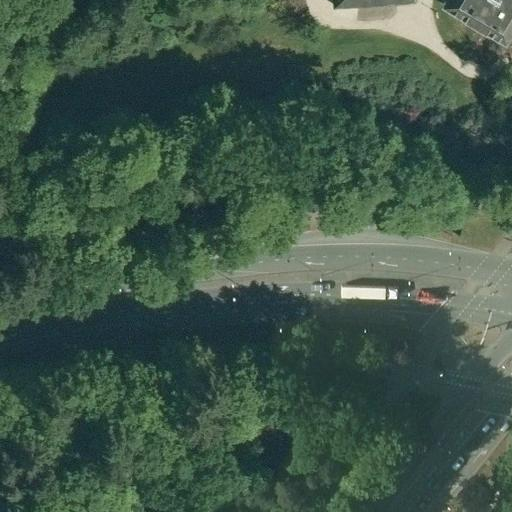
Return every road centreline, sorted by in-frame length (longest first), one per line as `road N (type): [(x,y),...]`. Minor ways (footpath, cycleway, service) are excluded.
road 1 (primary): [(511,275),(375,258),(254,261),(0,313)]
road 2 (primary): [(0,335),(123,314),(305,301),(429,306)]
road 3 (track): [(60,511),(286,350)]
road 4 (primary): [(473,386),(375,511)]
road 5 (primary): [(415,511),(511,395)]
